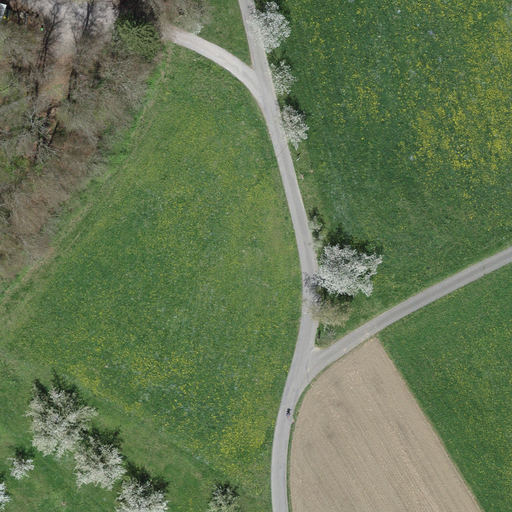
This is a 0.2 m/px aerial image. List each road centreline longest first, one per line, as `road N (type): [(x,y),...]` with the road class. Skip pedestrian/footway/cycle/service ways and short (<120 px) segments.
road 1 (residential): [(246,0),(310,280),(306,344),(280,443),(281,511)]
road 2 (track): [(35,0),(192,42),(265,92)]
